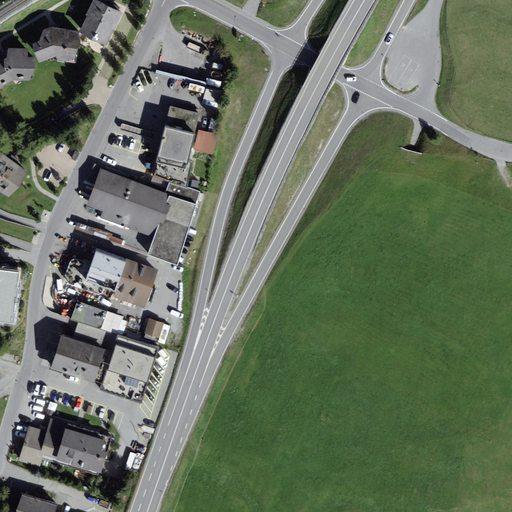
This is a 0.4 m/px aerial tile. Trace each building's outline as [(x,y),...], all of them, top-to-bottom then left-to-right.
[(95,0),(79,32),(106,46),(123,12),(99,0),(95,0)] [(34,53),(40,63),(56,57),(58,60),(66,61),(76,58),(80,42),(78,31),(52,27),(43,30),(39,41),(32,44),(34,53)] [(6,56),(0,54),(0,88),(13,81),(29,81),(35,69),(34,57),(28,57),(28,49),(8,48),(6,56)] [(204,90),(188,86),(190,74),(159,68),(156,83),(204,93),(204,90)] [(205,89),(206,81),(191,78),(189,85),(205,89)] [(166,127),(159,156),(187,162),(193,133),(166,127)] [(218,134),(199,130),(194,151),(214,155),(218,134)] [(27,172),(0,153),(0,192),(9,198),(27,172)] [(170,194),(100,170),(87,206),(102,212),(100,219),(154,238),(170,194)] [(198,204),(170,194),(154,238),(148,255),(177,265),(198,204)] [(158,269),(96,248),(91,262),(85,279),(108,287),(119,290),(116,298),(145,307),(158,269)] [(91,262),(79,258),(72,260),(66,277),(70,285),(99,295),(106,293),(108,287),(85,279),(91,262)] [(0,319),(15,321),(20,269),(0,267),(0,319)] [(122,330),(128,311),(77,297),(71,315),(122,330)] [(159,337),(164,323),(150,318),(148,325),(145,332),(159,337)] [(51,369),(102,384),(100,390),(141,403),(158,348),(118,336),(113,352),(61,336),(51,369)] [(41,458),(71,466),(81,433),(65,429),(67,423),(59,421),(52,419),(48,432),(41,458)] [(38,467),(41,458),(48,432),(29,426),(24,443),(18,461),(38,467)] [(105,440),(81,433),(71,466),(100,475),(105,458),(106,453),(101,451),(105,440)] [(54,511),(57,504),(39,499),(24,494),(24,491),(12,488),(5,509),(14,511),(54,511)]
